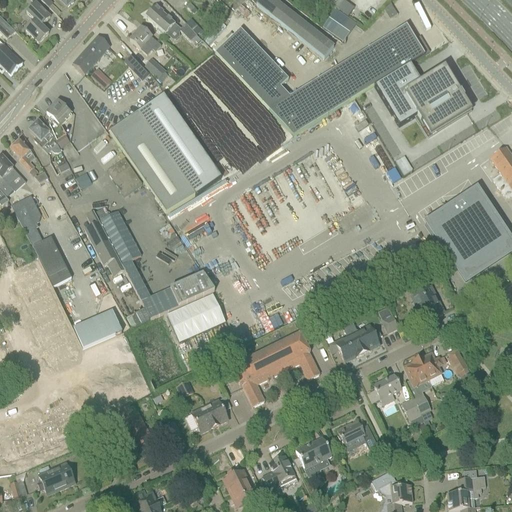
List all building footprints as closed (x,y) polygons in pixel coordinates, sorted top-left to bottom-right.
[(47,0),(45,0),(43,2),(49,8),(51,6),(52,5),(47,0)] [(54,0),(66,11),(70,6),(72,6),(73,4),(73,3),(75,0),(54,0)] [(237,0),(229,9),(234,13),(246,0),(237,0)] [(324,61),(333,49),(270,0),(260,0),(255,7),(324,61)] [(320,0),(335,11),(342,0),(320,0)] [(41,28),(50,19),(35,4),(26,14),(35,23),(25,33),(38,46),(48,35),(41,28)] [(153,9),(144,19),(152,26),(157,30),(156,32),(161,36),(162,35),(164,37),(165,36),(174,26),(162,15),(163,13),(157,8),(156,6),(153,9)] [(335,11),(322,29),(342,44),(356,26),(335,11)] [(0,36),(6,42),(15,34),(0,19),(0,36)] [(180,31),(179,32),(180,33),(190,44),(191,43),(196,37),(185,26),(180,31)] [(239,31),(214,55),(275,120),(292,138),(373,88),(409,66),(428,54),(419,39),(415,42),(406,27),(272,109),(265,103),(288,82),(239,31)] [(140,30),(129,43),(137,49),(141,53),(146,58),(152,52),(155,54),(160,48),(148,37),(140,30)] [(97,39),(72,67),(84,77),(91,70),(109,49),(105,45),(97,39)] [(0,67),(10,78),(22,67),(3,48),(0,50),(0,67)] [(164,50),(158,56),(167,64),(173,58),(164,50)] [(131,58),(124,64),(142,83),(149,76),(131,58)] [(159,85),(167,77),(151,61),(143,69),(159,85)] [(417,118),(428,136),(466,113),(441,72),(413,89),(403,72),(410,67),(409,66),(373,88),(398,129),(417,118)] [(93,75),(90,79),(103,91),(106,88),(93,75)] [(220,180),(163,97),(137,116),(194,198),(220,180)] [(57,104),(46,115),(50,119),(48,121),(52,124),(51,125),(49,128),(48,128),(49,128),(49,129),(56,144),(60,150),(68,144),(65,139),(64,138),(65,138),(66,137),(61,129),(60,128),(65,123),(64,122),(65,121),(65,120),(67,119),(70,116),(57,104)] [(164,219),(194,198),(137,116),(109,135),(126,160),(124,162),(141,186),(164,218),(164,219)] [(49,135),(44,131),(37,124),(28,133),(35,139),(32,142),(47,157),(51,153),(53,156),(58,156),(61,155),(50,134),(49,135)] [(31,154),(26,149),(20,142),(10,151),(20,162),(18,163),(29,175),(29,174),(33,170),(34,170),(25,160),(31,154)] [(101,156),(107,147),(102,143),(93,156),(106,166),(109,162),(101,156)] [(511,160),(505,151),(489,162),(499,177),(492,182),(505,202),(511,197),(511,160)] [(1,159),(0,160),(0,191),(6,199),(13,193),(9,189),(14,185),(12,183),(18,178),(1,159)] [(123,199),(141,186),(124,162),(106,175),(123,199)] [(66,166),(57,170),(60,175),(69,171),(66,166)] [(29,174),(29,175),(33,179),(35,177),(38,175),(33,170),(29,174)] [(35,177),(33,179),(39,186),(47,181),(44,175),(36,179),(35,177)] [(85,175),(75,181),(81,191),(91,185),(85,175)] [(80,192),(81,192),(75,181),(74,182),(77,187),(72,190),(75,196),(81,193),(80,192)] [(511,242),(476,188),(424,222),(465,283),(511,252),(511,242)] [(0,192),(0,207),(1,208),(8,204),(9,203),(0,192)] [(37,225),(39,219),(28,197),(20,201),(18,198),(9,203),(8,204),(18,223),(37,261),(43,271),(52,290),(71,281),(50,240),(42,244),(33,227),(37,225)] [(122,269),(140,259),(117,214),(98,224),(122,269)] [(91,229),(84,233),(103,269),(106,267),(113,279),(124,273),(122,269),(98,224),(93,215),(86,219),(91,229)] [(37,261),(31,264),(36,274),(43,271),(37,261)] [(418,284),(430,278),(425,269),(413,275),(418,284)] [(32,272),(14,280),(36,327),(51,320),(54,319),(32,272)] [(444,316),(439,307),(430,288),(410,299),(424,326),(431,322),(432,326),(439,323),(437,319),(444,316)] [(219,301),(210,308),(215,314),(224,307),(219,301)] [(267,315),(273,329),(288,323),(281,309),(267,315)] [(387,310),(377,315),(381,323),(387,336),(398,331),(389,314),(387,310)] [(116,313),(77,328),(86,352),(126,337),(116,313)] [(36,327),(30,329),(36,341),(42,353),(47,364),(67,355),(79,349),(76,343),(64,348),(62,343),(73,338),(70,331),(58,337),(56,332),(68,326),(65,320),(53,325),(51,320),(36,327)] [(359,333),(355,332),(352,326),(347,328),(361,357),(379,348),(375,341),(379,340),(376,333),(372,335),(369,328),(359,333)] [(317,351),(323,348),(312,327),(306,329),(317,351)] [(344,365),(361,357),(347,328),(342,331),(345,337),(344,341),(334,346),(338,354),(344,365)] [(310,354),(305,346),(300,335),(230,370),(240,389),(241,388),(252,411),(253,410),(263,405),(264,405),(256,388),(266,383),(267,384),(268,383),(268,382),(271,380),(272,381),(273,381),(272,380),(299,366),(307,383),(308,383),(308,382),(318,377),(318,378),(319,378),(308,355),(310,354)] [(328,335),(321,338),(326,348),(332,344),(328,335)] [(67,355),(47,364),(51,372),(82,357),(79,349),(67,355)] [(461,381),(469,376),(455,352),(445,359),(456,378),(458,377),(461,381)] [(431,356),(417,363),(427,383),(430,388),(443,382),(440,377),(440,376),(437,369),(441,367),(438,361),(434,363),(431,356)] [(413,390),(427,383),(417,363),(403,370),(413,390)] [(393,377),(372,388),(380,403),(391,397),(401,393),(398,386),(393,377)] [(181,402),(193,396),(187,384),(175,390),(181,402)] [(429,414),(430,413),(422,396),(412,401),(420,418),(423,423),(431,419),(429,414)] [(214,430),(227,423),(217,401),(203,408),(214,430)] [(408,424),(420,418),(412,401),(400,407),(408,424)] [(58,411),(57,411),(64,434),(72,432),(74,436),(82,434),(74,410),(67,412),(66,408),(64,409),(63,407),(57,409),(58,411)] [(152,444),(147,435),(132,408),(113,419),(132,454),(139,451),(141,454),(147,451),(145,447),(152,444)] [(203,408),(189,415),(191,417),(197,430),(200,436),(214,430),(203,408)] [(50,423),(44,425),(51,448),(59,446),(56,437),(64,434),(57,411),(56,411),(55,410),(49,412),(50,413),(48,414),(50,423)] [(28,425),(27,425),(34,449),(42,446),(44,451),(51,448),(44,425),(37,427),(36,422),(34,423),(33,422),(27,424),(28,425)] [(19,433),(12,435),(20,458),(28,456),(26,451),(34,449),(27,425),(26,426),(25,424),(19,426),(20,428),(18,428),(19,433)] [(368,453),(376,449),(366,427),(360,430),(357,424),(347,429),(347,428),(336,433),(346,454),(364,445),(368,453)] [(170,444),(180,439),(174,425),(163,430),(170,444)] [(0,459),(6,457),(8,462),(16,460),(8,436),(2,438),(0,434),(0,433),(0,459)] [(315,467),(331,459),(322,440),(295,453),(298,460),(302,467),(308,479),(318,474),(315,467)] [(108,464),(104,455),(98,441),(91,444),(102,467),(108,464)] [(272,475),(261,480),(268,494),(279,489),(281,492),(297,484),(284,459),(273,464),(268,467),(270,470),(272,475)] [(298,460),(293,462),(297,470),(302,467),(298,460)] [(41,485),(36,487),(39,494),(43,492),(46,499),(74,486),(66,466),(52,472),(40,477),(38,478),(41,485)] [(242,473),(235,476),(233,472),(227,476),(229,480),(222,483),(236,510),(256,500),(242,473)] [(393,484),(394,483),(390,474),(370,484),(375,493),(377,492),(381,496),(385,499),(391,499),(391,507),(386,508),(385,511),(400,511),(400,507),(411,506),(410,488),(396,490),(393,484)] [(355,476),(349,479),(353,486),(365,481),(363,477),(357,480),(355,476)] [(480,491),(484,491),(483,480),(457,482),(458,495),(446,496),(447,511),(462,511),(473,511),(467,511),(467,502),(476,501),(476,496),(480,496),(480,491)] [(14,503),(21,501),(16,486),(10,488),(14,503)] [(131,505),(134,511),(152,511),(158,510),(165,506),(162,499),(154,503),(151,496),(145,499),(143,495),(136,498),(138,502),(131,505)]
